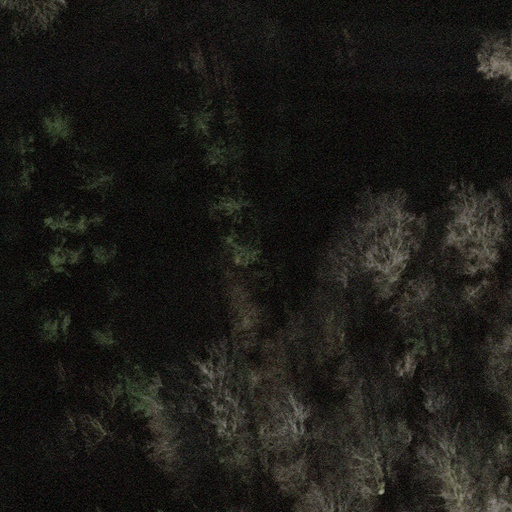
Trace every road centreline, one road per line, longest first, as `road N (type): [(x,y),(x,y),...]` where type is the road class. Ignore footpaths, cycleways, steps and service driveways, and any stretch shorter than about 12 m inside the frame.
road 1 (track): [(511,68),(157,40)]
road 2 (track): [(157,40),(0,81)]
